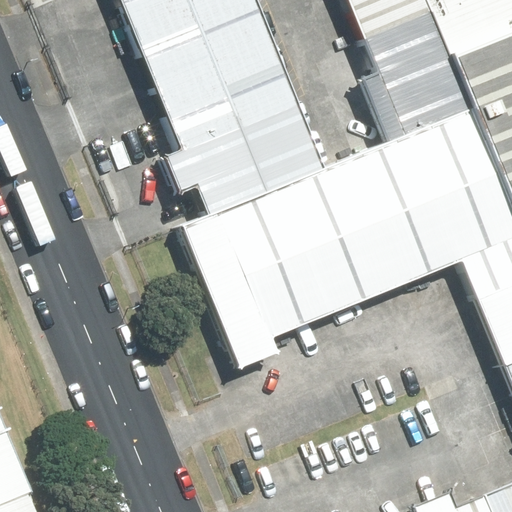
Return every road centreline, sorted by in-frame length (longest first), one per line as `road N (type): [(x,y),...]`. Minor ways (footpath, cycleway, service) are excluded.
road 1 (unknown): [(208,511),(381,448),(438,436),(468,417),(475,387),(441,319),(405,317),(128,427)]
road 2 (tertiary): [(0,117),(163,511)]
